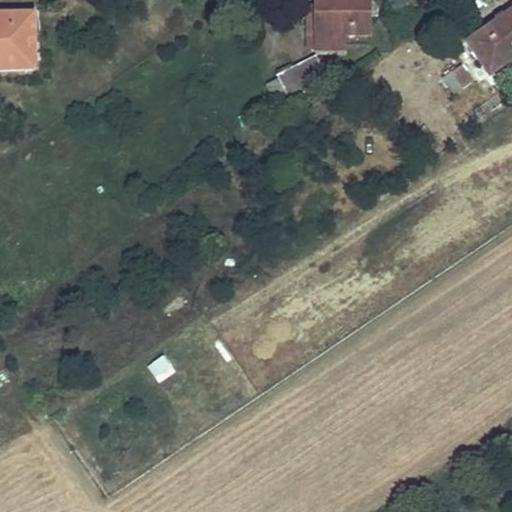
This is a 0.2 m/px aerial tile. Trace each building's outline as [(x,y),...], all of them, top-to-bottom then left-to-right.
[(317,0),(317,51),(345,51),(345,35),(371,35),(371,0),(317,0)] [(36,15),(0,15),(0,70),(36,70),(36,15)] [(511,15),(471,44),(492,74),(511,59),(511,15)] [(275,121),(297,110),(306,108),(324,95),(318,85),(329,79),(317,56),(278,75),(280,79),(267,86),(277,105),(269,109),(275,121)] [(462,66),(453,73),(464,88),(473,82),(462,66)]
